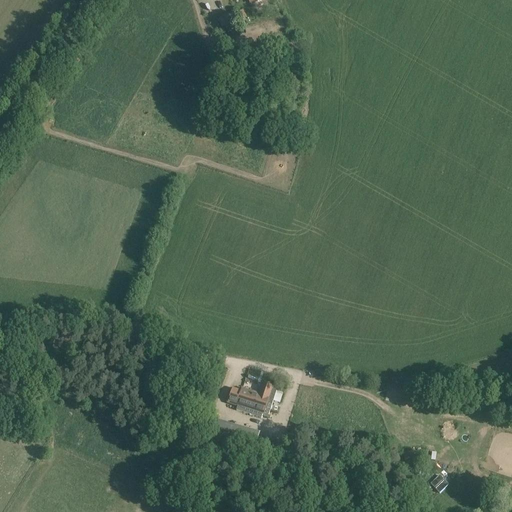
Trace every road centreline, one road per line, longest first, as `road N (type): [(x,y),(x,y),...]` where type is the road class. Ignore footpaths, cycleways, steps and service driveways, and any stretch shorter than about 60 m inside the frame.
road 1 (track): [(0,321),(94,309),(226,360),(370,396),(386,408),(417,511)]
road 2 (tertiary): [(0,133),(92,0)]
